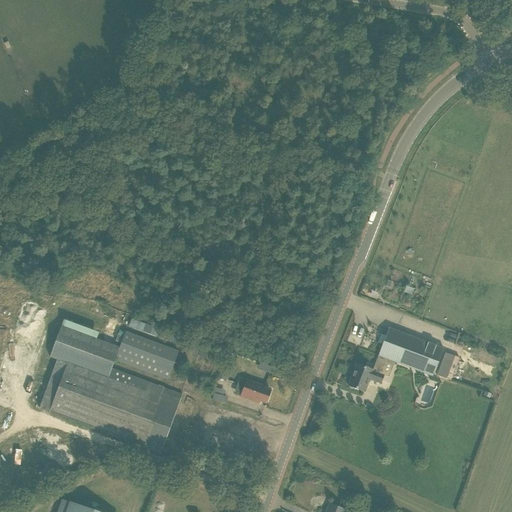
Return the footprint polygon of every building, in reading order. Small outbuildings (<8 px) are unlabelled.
[(128,326),(180,345),(183,337),(131,318),(128,326)] [(178,351),(125,332),(119,348),(61,327),(49,357),(57,360),(39,409),(49,413),(160,454),(182,395),(111,369),(114,360),(167,380),(178,351)] [(381,346),(378,356),(379,356),(394,362),(433,377),(444,349),(389,328),(381,346)] [(225,358),(200,348),(197,355),(222,365),(225,358)] [(445,353),(436,375),(451,380),(459,358),(445,353)] [(356,364),(348,386),(364,392),(369,379),(381,383),(384,375),(389,377),(394,362),(379,356),(373,371),(372,371),(373,370),(356,364)] [(226,359),(219,377),(224,379),(228,370),(231,371),(234,362),(226,359)] [(239,378),(236,386),(243,388),(240,396),(259,403),(259,401),(266,403),(270,391),(264,389),(264,387),(246,380),(239,378)] [(98,511),(69,502),(65,511),(98,511)]
